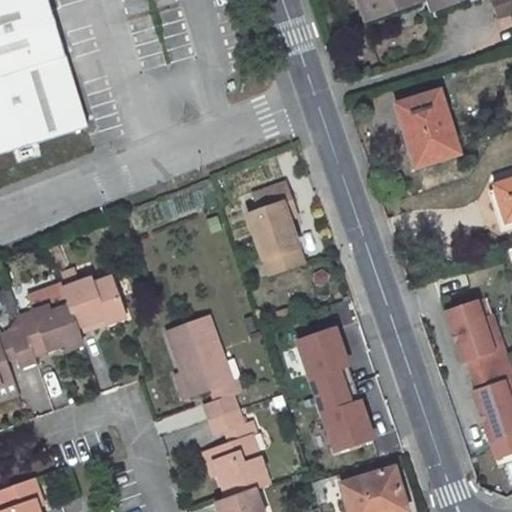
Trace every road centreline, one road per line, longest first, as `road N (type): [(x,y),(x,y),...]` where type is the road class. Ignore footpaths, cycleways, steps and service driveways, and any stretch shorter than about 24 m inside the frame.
road 1 (tertiary): [(319,105),(463,511)]
road 2 (unclassified): [(0,228),(319,105)]
road 3 (residential): [(165,511),(128,420),(0,462)]
